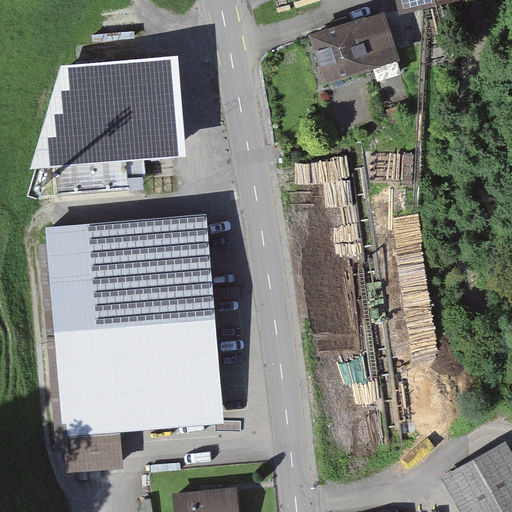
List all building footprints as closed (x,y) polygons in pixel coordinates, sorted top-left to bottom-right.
[(395,0),(400,17),(474,2),(473,0),(395,0)] [(386,16),(309,40),(326,90),(400,65),(386,16)] [(32,163),(54,159),(57,193),(147,184),(145,148),(187,141),(179,40),(62,57),(32,163)] [(207,203),(47,218),(48,235),(40,236),(57,447),(66,446),(68,467),(125,460),(121,423),(226,414),(207,203)] [(511,511),(511,438),(508,432),(443,470),(465,511),(511,511)] [(241,511),(238,481),(174,487),(175,511),(241,511)]
